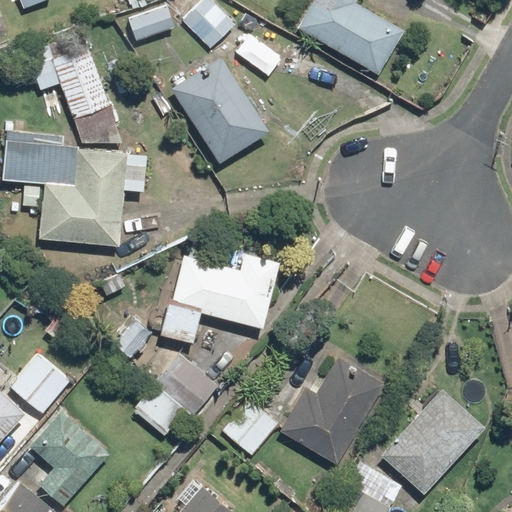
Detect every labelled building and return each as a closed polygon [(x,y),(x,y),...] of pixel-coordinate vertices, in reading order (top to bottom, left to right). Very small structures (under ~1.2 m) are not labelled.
[(310,0),(297,24),(378,70),(403,25),(358,0),(310,0)] [(118,130),(87,43),(52,56),(46,40),(23,49),(32,75),(56,67),(84,143),(118,130)] [(218,51),(170,83),(220,159),(269,127),(218,51)] [(25,178),(50,180),(49,205),(41,205),(39,238),(120,243),(124,187),(146,188),(148,150),(27,143),(25,178)] [(187,237),(173,304),(166,303),(160,331),(196,338),(201,310),(262,322),(276,255),(244,248),(240,266),(206,259),(209,241),(187,237)] [(148,335),(129,318),(110,340),(129,356),(148,335)] [(38,351),(12,383),(44,409),(70,377),(38,351)] [(163,431),(186,407),(192,413),(217,386),(200,370),(180,351),(132,402),(163,431)] [(319,388),(304,380),(277,428),(337,461),(382,380),(338,355),(319,388)] [(0,383),(0,436),(26,408),(0,383)] [(485,423),(442,384),(381,450),(423,490),(485,423)] [(279,418),(250,392),(220,426),(249,452),(279,418)] [(64,408),(29,444),(53,467),(40,480),(58,498),(106,448),(64,408)] [(384,511),(402,480),(360,458),(331,511),(384,511)] [(0,502),(0,511),(59,511),(19,479),(0,502)] [(180,493),(187,499),(176,511),(235,511),(201,483),(198,486),(191,480),(180,493)]
